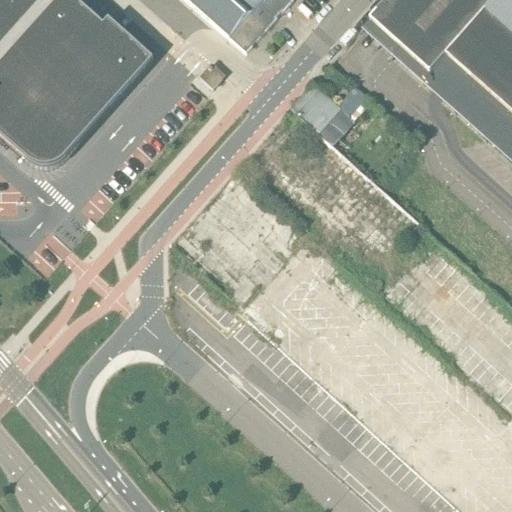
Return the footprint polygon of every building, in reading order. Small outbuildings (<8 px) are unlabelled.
[(67,0),(58,0),(0,65),(0,143),(29,169),(34,173),(39,175),(45,177),(52,176),(57,174),(62,172),(66,167),(155,69),(111,29),(106,34),(67,0)] [(0,0),(0,65),(58,0),(0,0)] [(181,0),(246,57),(267,33),(296,0),(181,0)] [(511,0),(393,0),(372,23),(400,49),(431,78),(446,60),(465,76),(511,118),(511,0)] [(224,81),(212,70),(200,82),(213,94),(224,81)] [(291,113),(300,121),(319,138),(341,114),(312,89),(291,113)]
